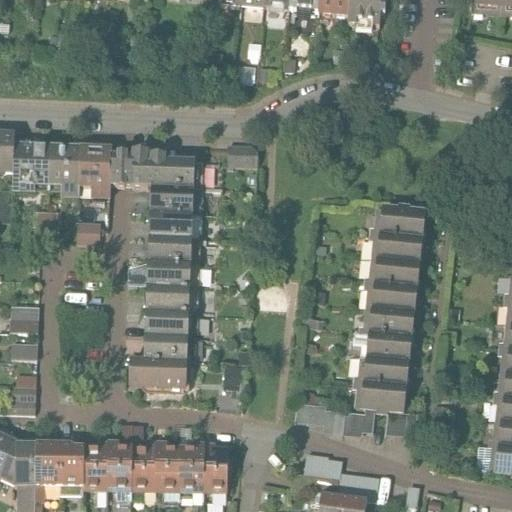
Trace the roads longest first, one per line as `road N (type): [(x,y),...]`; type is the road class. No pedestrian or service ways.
road 1 (residential): [(123,124),(233,128),(346,89),(417,100)]
road 2 (residential): [(116,257),(61,257),(60,331),(59,416),(114,417)]
road 3 (residential): [(511,489),(257,427)]
road 4 (residential): [(114,417),(116,257)]
road 5 (residential): [(257,427),(114,417)]
road 6 (residential): [(116,257),(123,124)]
